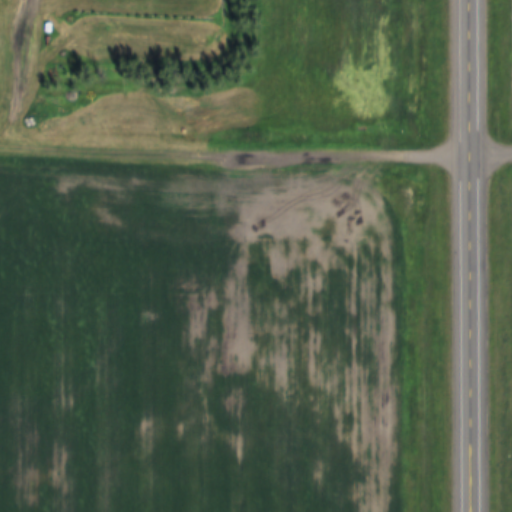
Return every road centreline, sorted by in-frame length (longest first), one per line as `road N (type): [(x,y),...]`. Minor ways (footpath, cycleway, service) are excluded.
road 1 (track): [(511,151),(151,152),(0,139)]
road 2 (primary): [(487,511),(485,0)]
road 3 (track): [(0,131),(29,0)]
